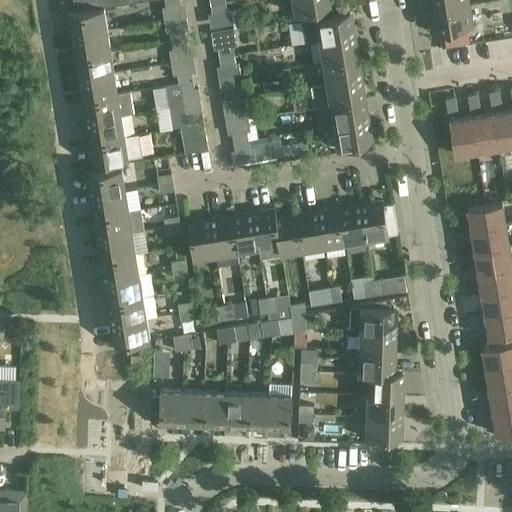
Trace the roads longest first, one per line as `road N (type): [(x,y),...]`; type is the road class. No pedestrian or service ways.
road 1 (residential): [(117,495),(87,489),(78,460),(72,244),(36,0)]
road 2 (residential): [(410,151),(451,396),(445,454)]
road 3 (residential): [(445,454),(414,480),(230,479),(201,487),(190,501)]
road 4 (residential): [(220,175),(410,151)]
road 5 (residential): [(194,0),(220,175)]
